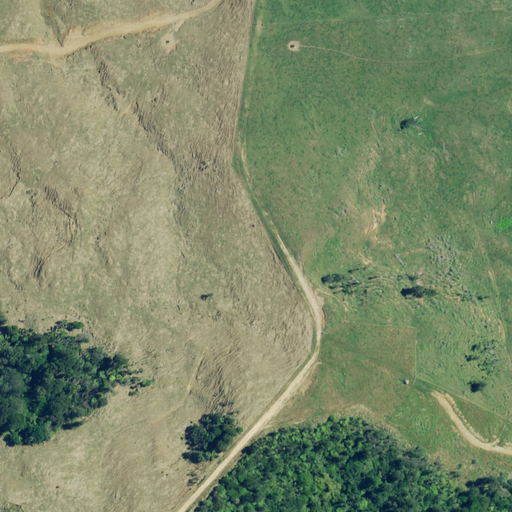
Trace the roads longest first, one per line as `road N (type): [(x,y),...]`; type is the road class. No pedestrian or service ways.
road 1 (track): [(243,0),(226,96),(230,179),(280,270),(298,344),(282,378),(160,511)]
road 2 (track): [(0,44),(50,45),(202,0)]
